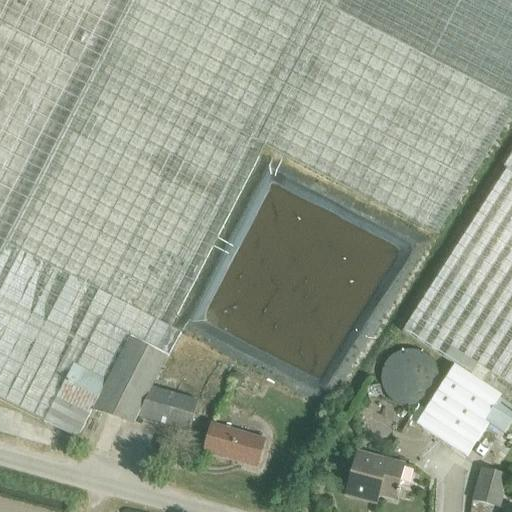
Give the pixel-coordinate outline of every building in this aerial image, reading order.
[(511,0),(0,0),(0,398),(44,422),(77,441),(92,412),(60,402),(70,371),(107,383),(129,340),(167,359),(181,334),(170,329),(264,147),(436,235),(511,116),(511,0)] [(455,367),(438,392),(470,413),(472,410),(484,390),(511,407),(511,152),(502,168),(506,171),(402,333),(455,367)] [(107,383),(70,371),(60,402),(92,412),(134,425),(137,418),(188,433),(198,402),(152,389),(167,359),(129,340),(107,383)] [(431,399),(433,353),(390,351),(388,398),(431,399)] [(230,376),(227,381),(229,387),(235,391),(241,389),(244,383),(242,377),(237,374),(230,376)] [(472,410),(470,413),(488,425),(504,436),(511,423),(511,407),(484,390),(472,410)] [(470,413),(438,392),(416,426),(467,459),(488,425),(470,413)] [(203,454),(256,469),(265,441),(212,426),(203,454)] [(368,493),(395,500),(404,467),(375,459),(373,468),(354,463),(345,497),(365,502),(368,493)] [(472,501),(499,509),(508,478),(482,471),(472,501)]
